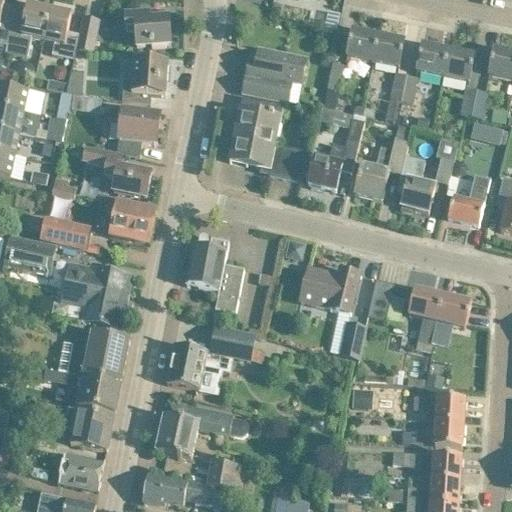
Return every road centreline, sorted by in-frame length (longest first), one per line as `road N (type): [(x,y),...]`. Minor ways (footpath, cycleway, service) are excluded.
road 1 (residential): [(508,275),(183,200)]
road 2 (tertiary): [(121,511),(183,200)]
road 3 (residential): [(491,511),(508,275)]
road 4 (tertiary): [(183,200),(210,58),(207,0)]
